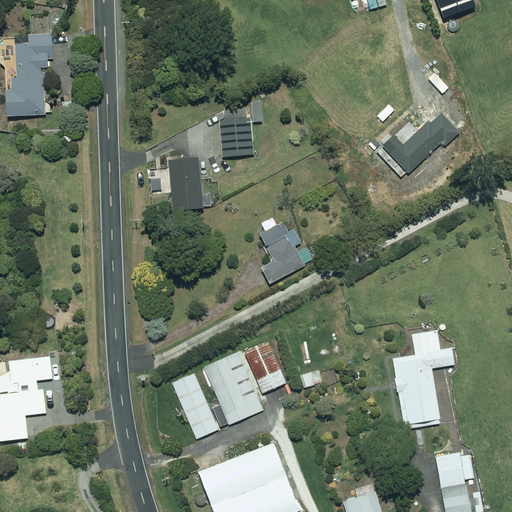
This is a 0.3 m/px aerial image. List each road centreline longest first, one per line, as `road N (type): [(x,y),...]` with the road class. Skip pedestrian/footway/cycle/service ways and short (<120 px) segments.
road 1 (residential): [(101,0),(119,392),(148,511)]
road 2 (unknown): [(117,370),(480,190),(511,197)]
